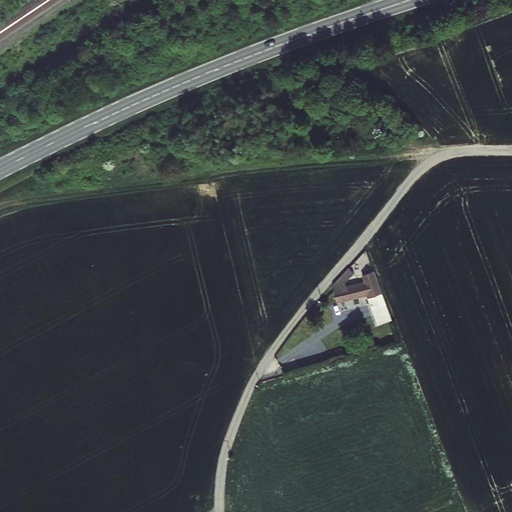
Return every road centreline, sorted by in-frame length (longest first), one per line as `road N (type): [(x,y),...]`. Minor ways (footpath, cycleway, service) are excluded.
road 1 (track): [(220,511),(224,459),(241,407),(291,325),(425,162),(451,152),(511,150)]
road 2 (secondary): [(0,168),(199,75),(411,0)]
